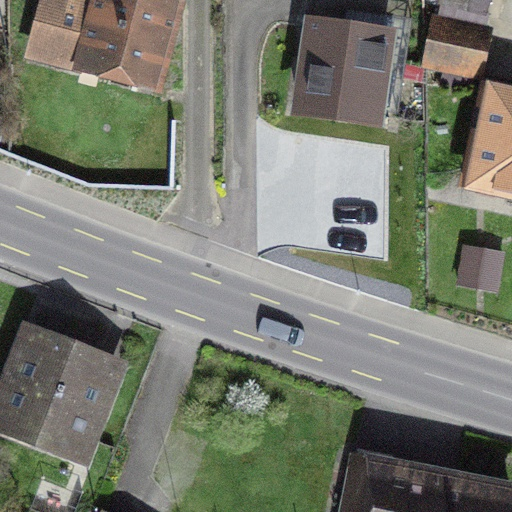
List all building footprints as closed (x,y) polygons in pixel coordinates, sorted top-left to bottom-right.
[(42,0),(28,59),(162,93),(185,0),(42,0)] [(391,28),(302,17),(290,112),(379,123),(391,28)] [(482,35),(425,20),(411,74),(468,88),(482,35)] [(511,87),(481,81),(458,185),(511,196),(511,87)] [(0,440),(85,475),(128,369),(34,332),(0,415),(0,440)] [(511,511),(511,497),(357,461),(345,511),(511,511)]
